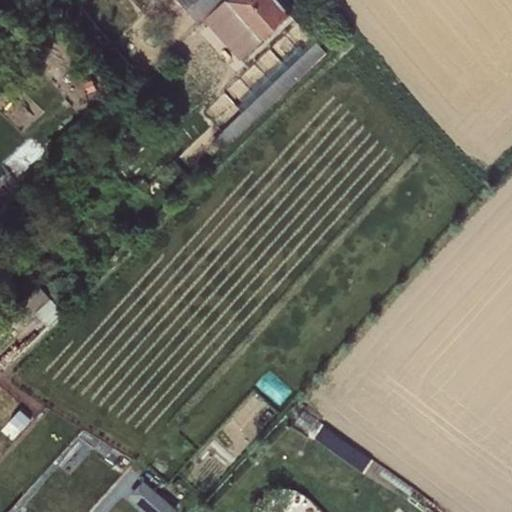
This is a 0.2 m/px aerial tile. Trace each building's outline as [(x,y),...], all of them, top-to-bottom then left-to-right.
[(178,0),(199,23),(203,18),(224,0),(178,0)] [(224,0),(203,18),(240,59),(291,14),(286,9),(287,7),(281,0),(224,0)] [(211,141),(221,152),(326,51),(317,41),(211,141)] [(143,118),(124,135),(135,148),(153,130),(143,118)] [(26,299),(11,313),(22,324),(37,310),(26,299)] [(128,496),(145,511),(173,511),(176,510),(143,480),(128,496)]
